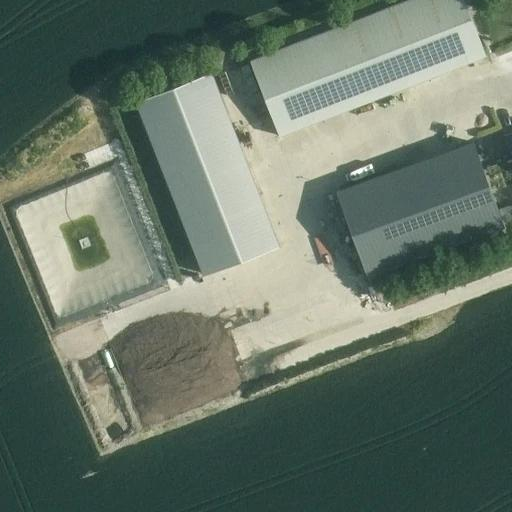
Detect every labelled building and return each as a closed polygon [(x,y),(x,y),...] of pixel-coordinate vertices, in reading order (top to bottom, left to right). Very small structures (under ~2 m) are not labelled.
[(279,137),(485,57),(462,0),(408,0),(249,62),(279,137)] [(227,70),(237,94),(258,85),(247,61),(227,70)] [(278,244),(216,86),(212,77),(138,106),(203,273),(278,244)] [(507,231),(475,149),(343,197),(375,279),(507,231)] [(117,161),(3,205),(51,330),(166,286),(117,161)] [(511,212),(510,206),(500,210),(504,222),(511,219),(511,212)]
